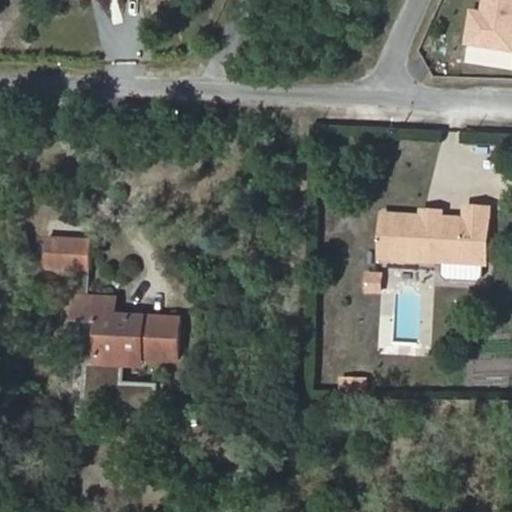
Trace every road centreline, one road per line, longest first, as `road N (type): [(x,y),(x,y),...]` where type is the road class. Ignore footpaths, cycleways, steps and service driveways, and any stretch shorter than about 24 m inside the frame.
road 1 (residential): [(0,80),(389,95)]
road 2 (residential): [(389,95),(511,101)]
